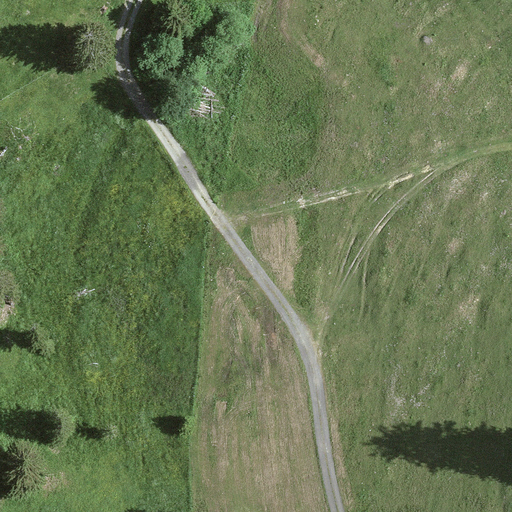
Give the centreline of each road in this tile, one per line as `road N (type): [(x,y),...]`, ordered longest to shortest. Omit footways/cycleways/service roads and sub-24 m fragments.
road 1 (track): [(225,223),(299,339),(334,511)]
road 2 (track): [(225,223),(421,159),(511,145)]
road 3 (track): [(138,0),(121,46),(124,67),(225,223)]
